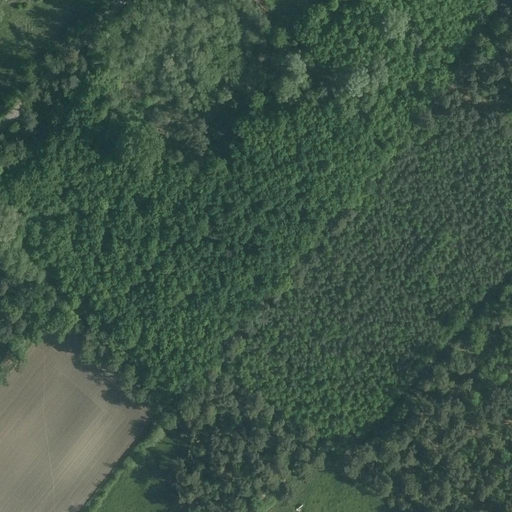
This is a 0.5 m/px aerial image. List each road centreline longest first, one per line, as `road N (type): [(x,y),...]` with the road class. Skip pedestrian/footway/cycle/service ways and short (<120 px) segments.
road 1 (track): [(511,270),(348,455)]
road 2 (unclassified): [(115,0),(0,118)]
